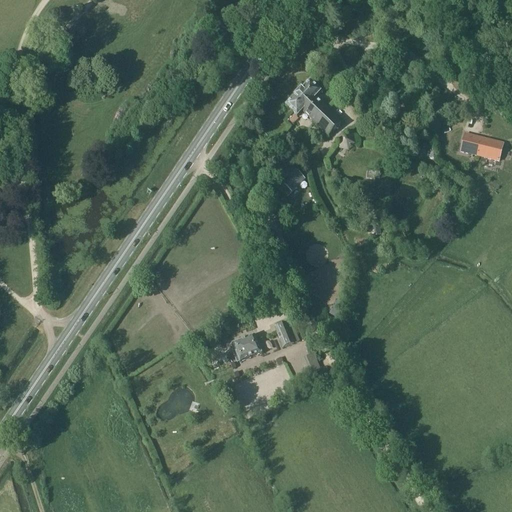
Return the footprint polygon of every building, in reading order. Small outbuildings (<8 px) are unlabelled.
[(316,98),(322,92),(310,81),(286,106),(297,116),(302,111),(328,137),(341,124),(316,98)] [(348,151),(356,144),(354,135),(344,132),(337,138),(339,149),(348,151)] [(496,142),(464,134),(460,151),(491,159),(496,142)] [(292,194),(305,180),(295,170),(282,183),(283,184),(278,189),(287,198),(292,193),(292,194)] [(285,324),(285,323),(274,327),(283,348),(294,344),(300,341),(294,328),(293,328),(290,322),(285,324)] [(261,353),(254,335),(232,344),(237,355),(235,356),(237,362),(239,361),(240,362),(261,353)] [(197,341),(188,346),(191,351),(199,346),(197,341)]
